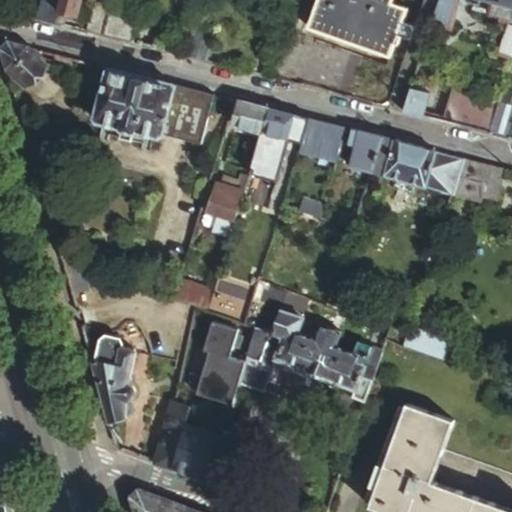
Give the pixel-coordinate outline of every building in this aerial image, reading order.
[(58,0),(42,0),(38,17),(51,21),(53,21),(59,0),(58,0)] [(58,0),(59,0),(53,21),(65,24),(68,11),(77,14),(80,0),(58,0)] [(97,0),(93,0),(86,30),(103,34),(111,7),(113,0),(101,0),(101,1),(97,0)] [(318,0),(309,25),(390,54),(395,40),(398,41),(400,33),(398,31),(406,7),(391,2),(391,0),(318,0)] [(511,0),(438,0),(432,21),(448,25),(455,0),(491,0),(486,15),(508,20),(500,51),(511,54),(511,0)] [(111,7),(103,34),(117,38),(132,41),(139,15),(133,14),(111,7)] [(196,23),(187,54),(199,58),(208,60),(215,28),(196,23)] [(46,65),(29,47),(6,41),(1,48),(15,95),(46,65)] [(190,142),(204,92),(173,84),(109,68),(106,70),(93,118),(97,122),(109,125),(144,135),(157,138),(162,136),(162,134),(190,142)] [(411,86),(403,110),(423,115),(431,91),(411,86)] [(454,86),(443,120),(447,121),(490,132),(500,98),(454,86)] [(265,119),(268,107),(240,101),(233,124),(261,132),(265,119)] [(307,123),(308,117),(293,114),(268,107),(265,119),(261,132),(278,136),(277,141),(278,145),(282,146),(286,144),(288,139),(302,142),(305,131),(307,123)] [(337,158),(346,126),(314,119),(308,117),(307,123),(305,131),(302,142),(300,150),(337,158)] [(109,125),(106,135),(124,140),(142,144),(144,135),(109,125)] [(372,171),(383,136),(368,132),(352,128),(348,143),(356,145),(350,167),(372,172),(372,171)] [(261,132),(249,172),(276,180),(286,144),(282,146),(278,145),(277,141),(278,136),(261,132)] [(464,158),(383,136),(372,171),(452,194),(454,189),(464,158)] [(497,200),(505,168),(465,158),(464,158),(454,189),(482,196),(494,199),(497,200)] [(230,236),(248,175),(239,172),(236,180),(234,188),(219,183),(215,182),(206,212),(217,215),(213,230),(230,236)] [(234,188),(236,180),(222,175),(219,183),(234,188)] [(338,223),(353,228),(357,217),(342,212),(338,223)] [(70,258),(62,254),(72,289),(89,286),(83,263),(70,258)] [(213,290),(178,279),(178,281),(173,296),(207,310),(211,299),(213,290)] [(211,299),(207,310),(218,314),(222,302),(211,299)] [(366,400),(370,389),(383,350),(358,341),(354,352),(337,346),(341,332),(322,324),(316,338),(297,331),(302,318),(280,309),(271,333),(256,328),(247,360),(240,385),(266,394),(277,361),(356,390),(354,396),(366,400)] [(406,331),(403,343),(442,357),(443,357),(451,335),(409,322),(406,331)] [(239,331),(214,323),(206,349),(211,350),(198,390),(233,401),(247,360),(232,355),(239,331)] [(391,326),(387,338),(403,343),(406,331),(391,326)] [(99,339),(85,335),(104,402),(110,421),(126,417),(126,415),(130,412),(130,402),(126,397),(128,397),(130,397),(132,395),(133,393),(134,390),(134,388),(133,387),(130,384),(127,383),(126,384),(132,350),(131,348),(121,345),(122,343),(118,337),(105,334),(99,337),(99,339)] [(192,393),(174,388),(171,400),(188,405),(192,393)] [(171,400),(157,460),(171,465),(184,421),(188,405),(171,400)] [(457,417),(408,400),(371,504),(393,511),(511,511),(511,508),(434,481),(457,417)] [(218,460),(212,480),(231,487),(232,488),(251,427),(230,419),(226,435),(218,460)] [(226,435),(184,421),(171,465),(212,480),(218,460),(226,435)] [(185,511),(187,506),(139,489),(132,496),(136,511),(185,511)]
